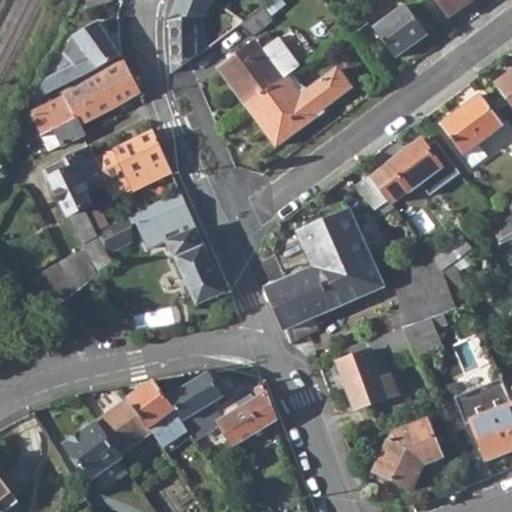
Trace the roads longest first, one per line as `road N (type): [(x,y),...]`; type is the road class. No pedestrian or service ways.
road 1 (residential): [(228,225),(511,22)]
road 2 (residential): [(272,350),(200,345),(54,376),(0,400)]
road 3 (residential): [(150,0),(150,69),(228,225)]
road 4 (residential): [(272,350),(294,381),(341,511)]
road 5 (residential): [(228,225),(272,350)]
